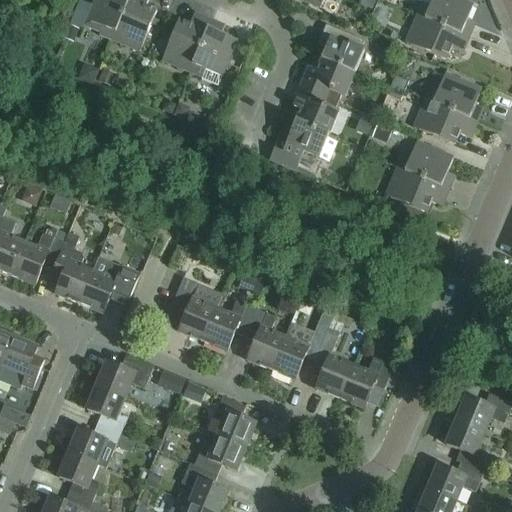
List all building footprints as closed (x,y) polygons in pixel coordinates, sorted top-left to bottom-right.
[(99,37),(111,42),(128,0),(95,0),(84,28),(100,35),(99,37)] [(128,0),(111,42),(140,54),(156,13),(145,8),(148,0),(128,0)] [(417,16),(469,38),(474,26),(466,22),(473,6),(457,0),(432,0),(430,8),(422,4),(417,16)] [(162,63),(190,74),(212,22),(194,15),(189,26),(178,22),(162,63)] [(462,56),(469,38),(417,16),(405,45),(446,62),(450,51),(462,56)] [(212,22),(190,74),(202,79),(205,71),(222,78),(237,42),(221,35),(224,27),(212,22)] [(321,61),(354,75),(364,52),(360,50),(363,42),(326,26),(317,47),(326,50),(321,61)] [(69,27),(67,33),(64,40),(73,44),(78,31),(69,27)] [(354,75),(321,61),(317,72),(308,68),(300,89),(338,104),(341,97),(344,98),(354,75)] [(77,80),(92,86),(98,71),(83,65),(77,80)] [(115,75),(103,70),(98,82),(110,88),(115,75)] [(425,101),(477,123),(483,110),(475,107),(481,91),(445,76),(438,92),(430,89),(425,101)] [(391,87),(404,92),(408,83),(395,77),(391,87)] [(404,92),(391,87),(387,97),(400,102),(404,92)] [(295,123),(329,137),(338,113),(335,112),(338,104),(300,89),(291,109),(300,112),(295,123)] [(470,140),(477,123),(425,101),(413,129),(454,146),(458,135),(470,140)] [(171,116),(176,106),(170,103),(163,106),(161,112),(171,116)] [(189,113),(187,108),(178,104),(173,116),(185,121),(189,113)] [(319,160),(329,137),(295,123),(291,134),(282,130),(268,164),(293,175),(299,161),(312,167),(315,159),(319,160)] [(378,124),(371,139),(386,145),(392,130),(378,124)] [(402,157),(397,169),(449,191),(455,178),(447,175),(453,159),(416,144),(410,160),(402,157)] [(449,191),(397,169),(385,197),(426,214),(430,203),(442,208),(449,191)] [(29,202),(31,188),(17,186),(15,200),(29,202)] [(0,218),(0,273),(11,277),(24,244),(10,238),(15,225),(0,218)] [(64,245),(55,268),(50,280),(60,285),(55,296),(79,306),(95,267),(72,257),(79,240),(68,235),(64,245)] [(24,244),(11,277),(35,287),(44,264),(55,268),(64,245),(54,241),(48,254),(24,244)] [(95,267),(79,306),(103,316),(105,312),(120,318),(129,297),(133,298),(142,275),(114,263),(110,273),(95,267)] [(260,299),(266,284),(244,275),(238,289),(260,299)] [(216,311),(222,297),(187,283),(169,327),(179,332),(178,334),(202,344),(216,311)] [(231,317),(216,311),(202,344),(226,354),(236,330),(246,335),(256,311),(236,303),(231,317)] [(325,310),(314,336),(291,326),(285,339),(271,372),(295,382),(304,359),(315,363),(328,331),(329,331),(336,314),(325,310)] [(273,319),(256,311),(246,335),(257,339),(247,362),(271,372),(285,339),(271,333),(275,323),(273,319)] [(349,330),(352,321),(336,314),(332,323),(342,327),(349,330)] [(339,335),(329,331),(328,331),(315,363),(325,367),(315,391),(339,401),(353,368),(330,358),(339,335)] [(0,372),(13,340),(0,334),(0,372)] [(37,349),(13,340),(0,372),(0,383),(20,391),(22,387),(32,392),(46,358),(36,354),(37,349)] [(96,388),(125,400),(131,385),(144,391),(153,371),(125,359),(121,370),(106,364),(96,388)] [(353,368),(339,401),(363,411),(373,387),(384,392),(393,369),(373,360),(368,374),(353,368)] [(179,396),(185,381),(163,373),(157,388),(179,396)] [(190,401),(196,387),(188,384),(182,398),(190,401)] [(97,427),(120,437),(128,418),(119,414),(125,400),(96,388),(86,412),(101,418),(97,427)] [(456,423),(484,435),(490,420),(504,426),(511,406),(489,396),(485,407),(465,399),(456,423)] [(217,437),(246,449),(256,425),(241,419),(245,409),(222,399),(214,419),(223,423),(217,437)] [(26,429),(31,417),(21,413),(16,426),(26,429)] [(0,419),(0,433),(9,437),(14,425),(0,419)] [(460,465),(479,473),(479,472),(483,462),(475,458),(484,435),(456,423),(446,447),(460,453),(456,463),(460,465)] [(68,455),(97,467),(103,453),(112,456),(120,437),(97,427),(93,437),(78,431),(68,455)] [(246,449),(217,437),(211,452),(202,448),(194,468),(217,477),(221,467),(236,473),(246,449)] [(69,495),(92,504),(100,485),(91,482),(97,467),(68,455),(58,479),(73,485),(69,495)] [(460,465),(456,475),(437,467),(427,491),(456,503),(462,489),(475,494),(483,474),(479,472),(479,473),(460,465)] [(213,487),(217,477),(194,468),(190,466),(181,486),(195,491),(189,505),(204,511),(219,511),(228,493),(213,487)] [(153,489),(158,477),(150,474),(145,486),(153,489)] [(418,511),(452,511),(456,503),(427,491),(418,511)] [(50,499),(44,511),(88,511),(90,510),(92,504),(69,495),(64,505),(50,499)] [(204,511),(189,505),(179,501),(174,503),(170,511),(204,511)]
